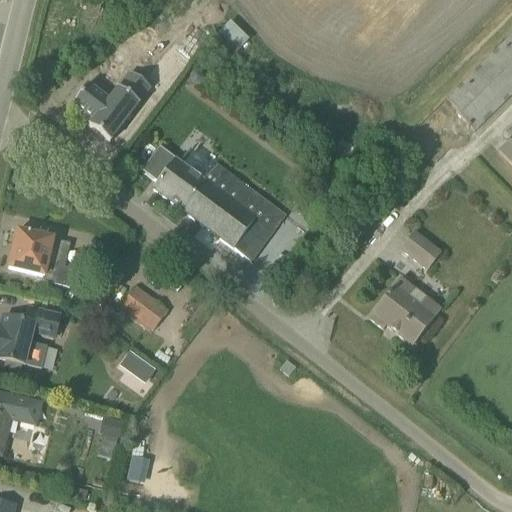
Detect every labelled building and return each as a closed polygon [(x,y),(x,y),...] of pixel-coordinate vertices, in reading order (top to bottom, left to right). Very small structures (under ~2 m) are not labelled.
[(132,46),(148,68),(199,31),(184,9),(132,46)] [(232,23),(220,35),(238,53),(251,42),(232,23)] [(511,41),(452,100),(483,131),(511,102),(511,41)] [(108,146),(134,108),(112,93),(107,100),(87,85),(69,110),(90,124),(86,130),(108,146)] [(511,141),(502,151),(511,161),(511,141)] [(181,169),(157,152),(139,176),(155,188),(151,194),(249,267),(284,221),(213,168),(210,172),(191,157),(181,169)] [(416,228),(397,250),(425,273),(444,250),(416,228)] [(68,248),(15,236),(7,274),(45,282),(43,288),(74,294),(78,276),(62,273),(68,248)] [(394,278),(367,314),(411,348),(439,312),(394,278)] [(133,291),(117,313),(151,337),(167,315),(133,291)] [(22,327),(1,322),(0,323),(0,365),(39,375),(44,351),(30,348),(32,340),(53,345),(59,320),(25,312),(22,327)] [(154,375),(136,363),(129,373),(146,385),(154,375)] [(0,399),(0,461),(1,462),(10,427),(36,433),(41,410),(0,399)] [(121,427),(102,422),(97,438),(117,443),(121,427)]
